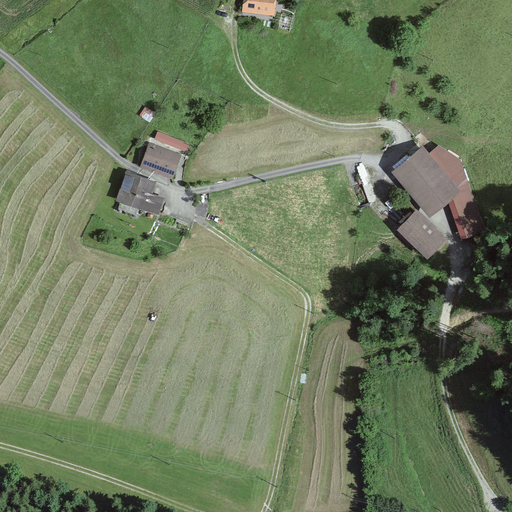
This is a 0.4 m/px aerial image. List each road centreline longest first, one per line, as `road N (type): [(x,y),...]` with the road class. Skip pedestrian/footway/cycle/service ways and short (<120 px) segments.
road 1 (track): [(263,511),(308,302),(191,213),(184,191)]
road 2 (track): [(492,500),(446,393),(442,345),(453,239),(401,190),(379,156)]
road 3 (track): [(237,0),(236,58),(256,89),(323,123),(391,125),(402,135),(399,147)]
road 4 (track): [(0,447),(192,511)]
